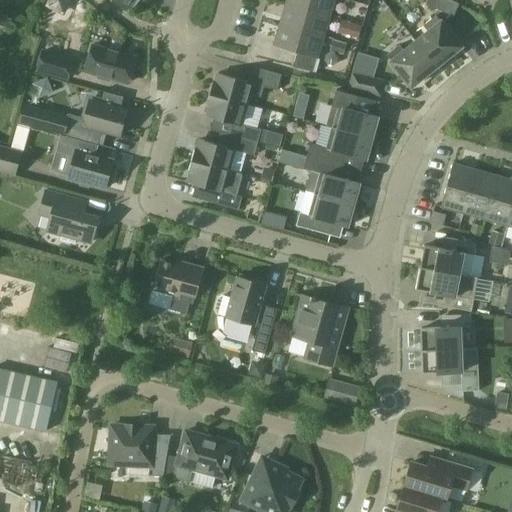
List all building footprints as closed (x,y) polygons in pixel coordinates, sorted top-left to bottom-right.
[(113,0),(126,10),(133,0),(94,0),(100,5),(103,0),(113,0)] [(330,16),(334,0),(287,0),(287,3),(330,16)] [(428,0),(427,3),(454,16),(460,3),(452,0),(428,0)] [(323,37),(330,16),(287,3),(281,24),(323,37)] [(442,21),(417,41),(437,66),(440,64),(443,65),(450,59),(450,56),(462,46),(442,21)] [(297,52),(293,66),(312,72),(312,71),(316,58),(317,58),(323,37),(281,24),(275,45),(297,52)] [(437,66),(417,41),(392,61),(412,86),(424,77),(427,78),(434,72),(434,69),(437,66)] [(86,71),(128,82),(136,57),(93,45),(86,71)] [(36,73),(67,81),(73,60),(41,51),(36,73)] [(210,93),(247,104),(250,95),(261,98),(264,88),(277,92),(282,76),(255,68),(251,83),(219,73),(216,81),(214,81),(210,93)] [(350,88),(380,94),(383,81),(353,74),(350,88)] [(379,117),(376,116),(380,101),(363,97),(337,89),(327,125),(333,127),(373,138),(379,117)] [(206,116),(213,117),(233,123),(230,134),(257,142),(260,130),(260,129),(242,124),(247,104),(210,93),(207,106),(209,107),(206,116)] [(120,135),(122,127),(126,126),(127,121),(125,118),(127,110),(90,100),(83,125),(120,135)] [(20,122),(64,134),(69,116),(25,104),(20,122)] [(294,116),(303,119),(306,108),(297,106),(294,116)] [(311,143),(307,156),(342,165),(345,153),(367,159),(373,138),(333,127),(327,148),(311,143)] [(196,147),(192,160),(229,170),(235,148),(253,153),(256,142),(230,134),(226,146),(200,139),(198,148),(196,147)] [(0,170),(14,175),(21,152),(0,145),(0,170)] [(106,188),(107,183),(111,184),(116,166),(112,165),(113,160),(76,150),(69,178),(106,188)] [(311,171),(306,191),(355,205),(360,183),(338,177),(342,165),(307,156),(304,169),(311,171)] [(229,170),(192,160),(189,172),(191,173),(188,182),(214,189),(211,202),(239,209),(243,196),(237,195),(243,174),(229,170)] [(441,206),(464,213),(476,170),(454,163),(441,206)] [(464,213),(486,219),(498,176),(476,170),(464,213)] [(486,219),(508,225),(511,211),(511,179),(498,176),(486,219)] [(77,238),(92,242),(98,217),(83,213),(87,200),(45,189),(39,214),(51,217),(47,232),(62,235),(61,239),(75,243),(77,238)] [(349,226),(355,205),(306,191),(296,225),(331,235),(335,222),(349,226)] [(425,245),(421,267),(470,276),(477,243),(452,238),(450,250),(425,245)] [(508,262),(510,249),(493,246),(491,260),(508,262)] [(193,295),(196,296),(204,267),(178,260),(177,265),(161,260),(153,289),(174,295),(170,309),(187,314),(193,295)] [(470,277),(470,276),(421,267),(416,288),(441,293),(439,305),(471,311),(478,278),(470,277)] [(215,310),(219,314),(255,324),(266,285),(237,277),(231,298),(224,295),(219,297),(215,310)] [(331,365),(340,336),(348,308),(334,304),(304,295),(293,336),(311,341),(306,358),(331,365)] [(421,328),(422,350),(462,349),(461,327),(471,327),(471,314),(446,315),(446,327),(421,328)] [(511,317),(506,317),(503,340),(511,340),(511,317)] [(253,350),(265,354),(272,329),(260,325),(253,350)] [(462,349),(422,350),(423,372),(448,371),(448,383),(474,382),(473,360),(462,360),(462,349)] [(0,420),(47,431),(58,381),(0,367),(0,420)] [(358,403),(361,383),(328,378),(325,399),(358,403)] [(509,394),(498,393),(496,408),(507,409),(509,394)] [(149,476),(164,476),(167,454),(154,454),(155,426),(111,424),(110,465),(150,466),(149,476)] [(237,445),(201,435),(186,430),(181,449),(173,477),(190,482),(193,469),(215,475),(228,479),(237,445)] [(477,468),(479,461),(450,452),(448,458),(477,468)] [(263,457),(255,474),(242,500),(267,511),(269,511),(270,510),(274,511),(285,511),(290,505),(292,506),(299,492),(296,491),(302,479),(286,471),(287,468),(275,463),(263,457)] [(412,462),(405,486),(446,499),(450,486),(466,491),(473,468),(446,460),(443,471),(412,462)] [(446,499),(405,486),(398,510),(404,511),(437,511),(442,498),(446,499)]
